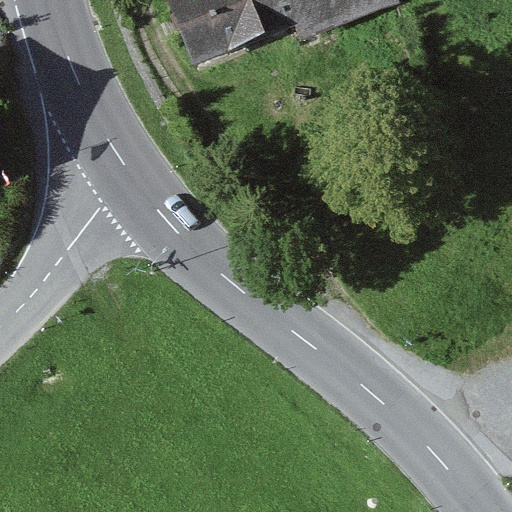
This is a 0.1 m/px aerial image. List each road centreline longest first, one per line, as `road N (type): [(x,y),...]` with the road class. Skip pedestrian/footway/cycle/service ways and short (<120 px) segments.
road 1 (tertiary): [(481,511),(377,396),(216,270),(133,182)]
road 2 (tertiary): [(133,182),(89,109),(50,0)]
road 3 (tertiary): [(0,328),(133,182)]
